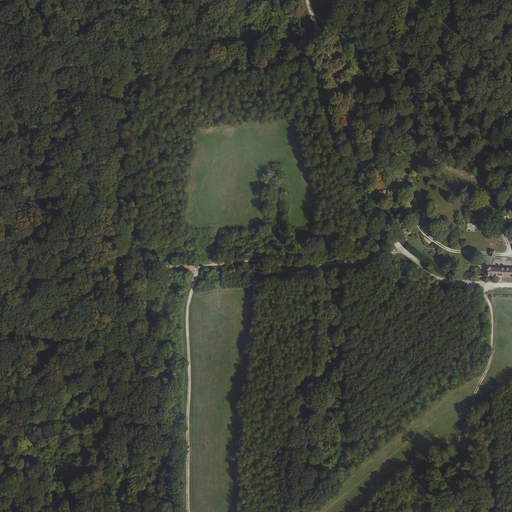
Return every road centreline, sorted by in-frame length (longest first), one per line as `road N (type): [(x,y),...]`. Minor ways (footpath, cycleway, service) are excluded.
road 1 (track): [(316,30),(405,252),(447,281),(511,285)]
road 2 (track): [(188,511),(187,310),(197,267)]
road 3 (track): [(482,285),(492,315),(490,357),(452,475),(459,511)]
road 4 (track): [(121,268),(129,80),(144,44)]
road 5 (track): [(197,267),(256,260),(304,269),(405,252)]
road 6 (track): [(316,30),(301,42),(144,44)]
road 7 (track): [(0,329),(103,333),(119,312),(121,268)]
road 8 (track): [(144,44),(0,54)]
